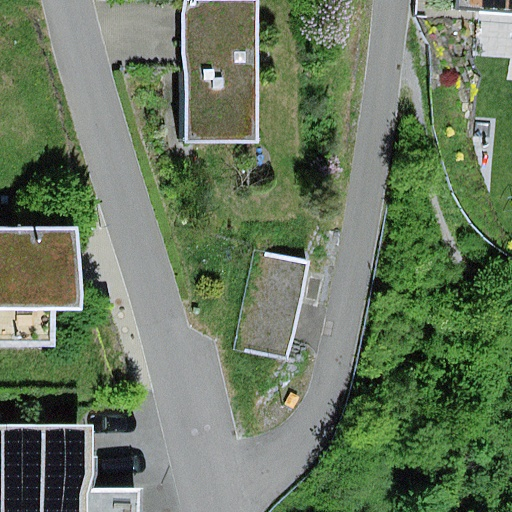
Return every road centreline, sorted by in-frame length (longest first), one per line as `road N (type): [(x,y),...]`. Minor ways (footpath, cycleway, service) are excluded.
road 1 (residential): [(206,507),(274,455),(328,388),(348,324),(393,0)]
road 2 (residential): [(206,507),(70,0)]
